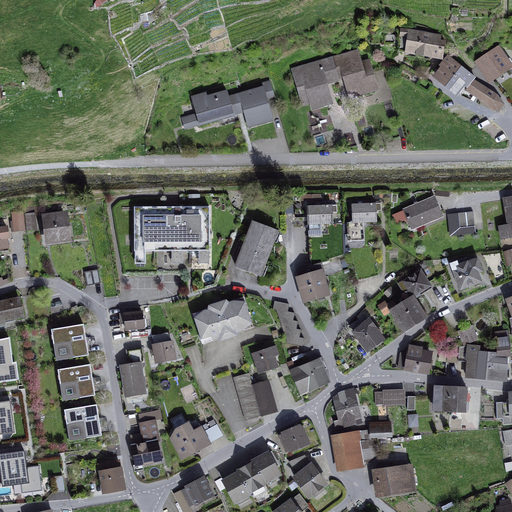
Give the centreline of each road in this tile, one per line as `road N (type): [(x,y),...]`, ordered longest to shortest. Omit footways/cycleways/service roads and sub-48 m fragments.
road 1 (residential): [(511,155),(145,161)]
road 2 (residential): [(135,494),(103,316),(57,283),(0,291)]
road 3 (residential): [(511,286),(437,316),(352,378)]
road 4 (residential): [(314,406),(160,487)]
road 5 (residential): [(511,386),(352,378)]
road 6 (track): [(145,161),(0,172)]
road 7 (residential): [(135,494),(0,510)]
